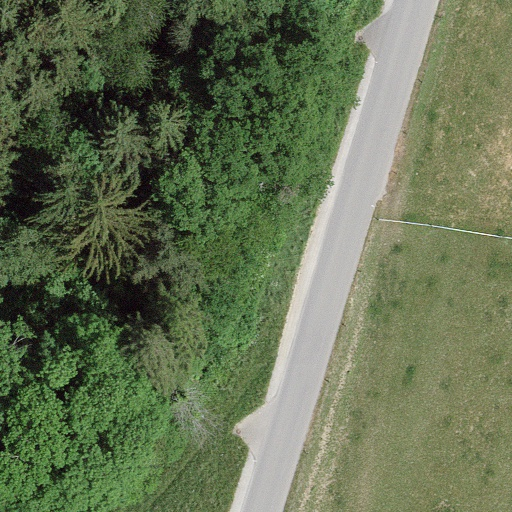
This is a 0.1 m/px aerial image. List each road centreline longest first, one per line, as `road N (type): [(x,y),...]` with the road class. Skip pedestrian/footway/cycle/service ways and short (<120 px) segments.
road 1 (unclassified): [(412,0),(304,363)]
road 2 (residential): [(304,363),(259,511)]
